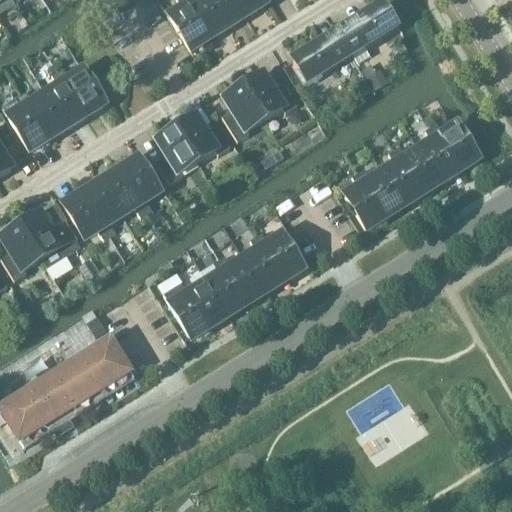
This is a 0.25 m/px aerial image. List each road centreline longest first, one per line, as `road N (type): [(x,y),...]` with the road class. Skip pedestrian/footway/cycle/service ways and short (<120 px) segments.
road 1 (tertiary): [(511,199),(8,511)]
road 2 (residential): [(343,0),(0,211)]
